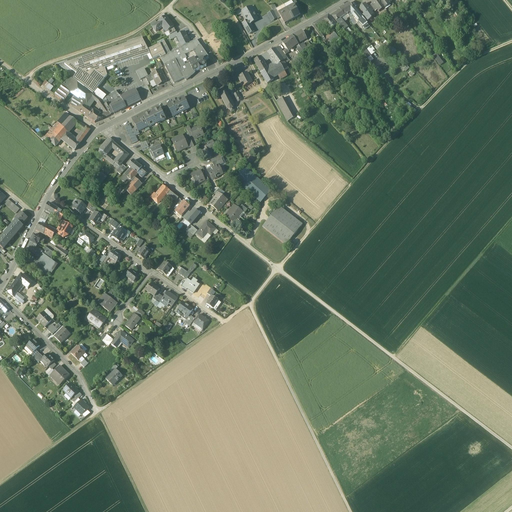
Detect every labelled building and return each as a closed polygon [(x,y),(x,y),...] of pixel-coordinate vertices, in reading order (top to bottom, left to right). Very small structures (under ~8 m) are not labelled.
[(384,8),(378,0),(370,0),(373,4),(377,10),(379,12),(378,10),(383,7),(384,8)] [(355,9),(353,10),(349,3),(343,7),(347,14),(350,12),(355,17),(355,18),(363,27),(362,27),(363,27),(367,24),(368,24),(366,22),(361,16),(355,9)] [(365,4),(361,7),(361,8),(359,9),(362,12),(364,14),(361,16),(366,22),(369,20),(367,18),(370,16),(371,17),(374,15),(368,8),(365,4)] [(284,5),(276,9),(278,13),(286,9),(284,5)] [(294,5),(286,9),(292,19),(297,17),(300,15),(297,9),(294,5)] [(347,14),(343,7),(339,9),(340,11),(332,17),(336,22),(341,19),(345,16),(347,19),(350,17),(347,14)] [(251,8),(248,9),(247,9),(246,10),(245,11),(244,12),(246,16),(245,17),(248,23),(243,25),(248,34),(254,31),(250,24),(258,19),(251,8)] [(286,9),(278,13),(281,18),(284,24),(287,22),(292,19),(286,9)] [(272,22),(277,18),(273,11),(267,14),(272,22)] [(174,27),(165,16),(162,19),(158,22),(159,22),(157,24),(152,27),(156,32),(162,27),(167,32),(168,31),(174,27)] [(337,26),(329,16),(321,20),(325,24),(331,31),(337,26)] [(341,19),(336,22),(343,30),(343,31),(348,27),(341,19)] [(321,20),(312,25),(315,30),(318,28),(325,24),(321,20)] [(174,27),(168,31),(170,36),(176,33),(174,27)] [(343,31),(343,30),(340,32),(346,39),(349,37),(343,31)] [(306,38),(302,31),(292,37),(297,44),(299,42),(300,41),(306,38)] [(178,35),(176,36),(177,38),(180,44),(177,45),(179,49),(190,43),(184,32),(178,35)] [(325,38),(323,40),(326,45),(336,36),(332,32),(325,38)] [(176,33),(170,36),(169,37),(170,41),(177,38),(176,36),(178,35),(176,33)] [(336,36),(326,45),(334,47),(341,40),(336,36)] [(292,37),(282,44),(288,51),(297,44),(292,37)] [(127,44),(100,54),(99,53),(82,59),(86,70),(84,73),(89,77),(94,71),(105,79),(107,76),(105,69),(132,59),(133,60),(150,54),(153,60),(160,56),(160,57),(161,57),(162,58),(166,56),(162,48),(166,46),(164,42),(148,50),(142,38),(127,43),(127,44)] [(208,57),(197,40),(194,41),(198,49),(194,51),(199,61),(203,59),(204,60),(208,57)] [(162,58),(161,58),(165,65),(181,57),(194,50),(194,51),(198,49),(194,41),(190,43),(179,49),(170,53),(166,46),(162,48),(166,56),(162,58)] [(380,43),(375,47),(379,52),(382,50),(383,52),(387,48),(384,44),(382,45),(380,43)] [(311,46),(307,48),(304,50),(307,56),(314,52),(311,46)] [(271,57),(276,66),(288,59),(279,47),(269,53),(271,57)] [(371,47),(363,54),(367,58),(375,52),(371,47)] [(194,50),(181,57),(185,66),(188,64),(188,62),(194,59),(195,61),(197,60),(198,62),(199,61),(194,51),(194,50)] [(301,55),(298,57),(302,62),(308,57),(304,53),(301,55)] [(433,58),(439,66),(443,63),(437,55),(433,58)] [(264,56),(254,61),(261,73),(263,71),(264,73),(267,71),(263,63),(264,63),(263,61),(266,59),(264,56)] [(181,57),(165,65),(174,84),(185,78),(180,68),(185,66),(181,57)] [(298,57),(291,63),(295,68),(302,62),(298,57)] [(73,79),(82,87),(89,77),(84,73),(86,70),(82,59),(65,65),(77,74),(73,79)] [(197,60),(195,61),(194,59),(188,62),(194,72),(206,66),(204,60),(203,59),(199,61),(198,62),(197,60)] [(188,64),(185,66),(180,68),(185,78),(186,81),(190,77),(190,75),(192,74),(192,75),(194,74),(194,72),(188,62),(188,64)] [(267,71),(264,73),(268,79),(272,76),(271,74),(278,70),(276,66),(273,68),(267,71)] [(144,70),(137,74),(140,81),(148,77),(144,70)] [(105,79),(94,71),(89,77),(82,87),(86,89),(93,95),(96,92),(105,79)] [(161,71),(152,75),(155,81),(157,86),(166,82),(161,71)] [(247,73),(238,78),(243,87),(252,82),(248,73),(247,73)] [(152,75),(146,78),(148,84),(155,81),(152,75)] [(69,76),(61,86),(65,89),(72,79),(69,76)] [(73,79),(72,79),(65,89),(71,93),(76,97),(78,99),(86,89),(82,87),(73,79)] [(54,87),(45,81),(42,85),(50,91),(54,87)] [(65,89),(61,86),(54,95),(64,102),(71,93),(65,89)] [(93,95),(86,89),(78,99),(82,102),(87,105),(91,99),(94,95),(93,95)] [(120,98),(116,92),(106,98),(107,101),(102,103),(108,111),(111,115),(114,114),(141,101),(140,99),(136,90),(120,98)] [(230,97),(227,93),(225,94),(224,93),(222,94),(223,95),(220,96),(223,101),(222,101),(223,101),(225,105),(224,105),(224,106),(225,105),(227,109),(226,110),(227,110),(227,109),(230,110),(231,113),(232,113),(232,112),(234,111),(235,111),(233,109),(234,106),(235,106),(235,105),(234,105),(232,102),(233,101),(232,101),(230,97)] [(94,95),(91,99),(95,102),(97,104),(103,114),(108,111),(102,103),(100,99),(95,96),(94,95)] [(76,97),(73,101),(74,101),(70,105),(76,110),(82,102),(78,99),(76,97)] [(295,118),(284,97),(276,102),(287,122),(295,118)] [(184,98),(177,101),(176,100),(174,102),(174,103),(167,106),(173,117),(189,109),(184,98)] [(87,105),(82,102),(76,110),(88,118),(93,111),(86,106),(87,105)] [(160,109),(143,117),(149,127),(149,128),(166,120),(160,109)] [(103,114),(100,116),(93,111),(88,118),(95,123),(111,115),(108,111),(103,114)] [(77,122),(70,117),(61,127),(68,133),(74,126),(77,122),(78,121),(77,122)] [(144,118),(134,123),(136,128),(138,132),(139,132),(149,127),(144,118)] [(86,127),(78,121),(77,122),(74,126),(82,133),(86,127)] [(61,127),(57,123),(45,137),(55,147),(61,140),(67,133),(68,133),(61,127)] [(136,137),(129,124),(124,126),(133,144),(138,142),(136,137)] [(82,133),(76,141),(77,141),(80,144),(90,130),(86,127),(82,133)] [(191,131),(190,131),(192,135),(195,140),(201,138),(200,137),(204,136),(200,127),(191,131)] [(76,141),(67,133),(61,140),(75,151),(80,144),(77,141),(76,141)] [(183,136),(172,141),(174,146),(175,145),(178,152),(188,148),(186,143),(183,136)] [(115,144),(109,139),(99,150),(106,154),(112,147),(115,144)] [(212,142),(200,147),(207,161),(210,159),(214,158),(214,157),(210,150),(215,147),(212,142)] [(129,156),(115,144),(112,147),(121,155),(126,159),(129,156)] [(160,146),(151,150),(155,159),(158,157),(160,161),(165,158),(163,155),(164,155),(160,146)] [(106,154),(105,155),(114,163),(116,161),(106,154)] [(105,155),(103,157),(116,168),(116,167),(118,168),(119,167),(114,163),(105,155)] [(126,159),(121,155),(116,161),(114,163),(119,167),(126,159)] [(214,158),(210,159),(212,163),(221,159),(219,155),(214,157),(214,158)] [(221,159),(212,163),(215,168),(218,166),(218,167),(224,164),(221,159)] [(136,163),(131,169),(137,174),(140,171),(142,168),(136,163)] [(116,171),(118,173),(124,166),(122,164),(119,167),(118,168),(116,171)] [(118,173),(117,174),(119,176),(127,169),(124,166),(118,173)] [(215,168),(208,171),(212,181),(217,179),(216,176),(221,174),(218,167),(218,166),(215,168)] [(137,174),(131,169),(125,176),(128,179),(131,181),(134,178),(137,174)] [(270,190),(246,169),(236,181),(260,202),(270,190)] [(200,172),(192,175),(194,180),(195,180),(197,184),(205,181),(203,176),(202,176),(200,172)] [(142,185),(134,178),(131,181),(132,182),(134,180),(140,186),(138,189),(131,183),(125,190),(126,192),(131,197),(142,185)] [(140,186),(134,180),(132,182),(131,183),(138,189),(140,186)] [(156,195),(152,199),(157,204),(166,194),(170,197),(173,194),(163,186),(156,195)] [(217,196),(210,205),(218,211),(226,200),(219,194),(217,196)] [(179,198),(176,202),(170,208),(173,210),(174,208),(178,204),(181,200),(179,198)] [(20,210),(8,200),(4,204),(16,214),(20,210)] [(76,204),(76,203),(74,206),(75,206),(73,209),(81,215),(86,208),(86,207),(84,206),(78,201),(76,204)] [(90,211),(94,207),(87,202),(84,206),(86,207),(86,208),(90,211)] [(177,210),(176,212),(175,212),(180,216),(181,216),(189,207),(184,203),(184,202),(183,202),(183,203),(177,210)] [(52,206),(48,204),(45,211),(53,216),(57,209),(55,208),(56,207),(53,205),(52,206)] [(234,205),(225,217),(241,229),(244,225),(236,219),(242,211),(239,209),(234,205)] [(279,206),(263,227),(286,246),(303,225),(279,206)] [(65,214),(57,209),(53,216),(61,221),(65,214)] [(185,221),(191,226),(200,215),(194,210),(191,214),(185,221)] [(185,221),(191,214),(189,212),(183,219),(185,221)] [(16,221),(0,239),(0,247),(1,248),(3,250),(23,227),(22,225),(28,219),(21,213),(15,220),(16,221)] [(102,217),(96,213),(94,216),(93,215),(89,221),(96,226),(98,223),(99,224),(101,221),(100,221),(102,217)] [(73,227),(62,221),(59,227),(63,229),(59,235),(63,238),(68,235),(73,227)] [(207,222),(197,234),(203,239),(210,231),(213,234),(216,230),(207,222)] [(47,228),(40,224),(36,231),(43,235),(47,228)] [(198,231),(193,227),(188,232),(194,236),(198,231)] [(56,233),(47,228),(43,235),(52,239),(56,233)] [(117,232),(116,232),(112,237),(119,242),(121,239),(123,240),(126,235),(119,230),(117,232)] [(94,239),(85,232),(80,238),(85,242),(90,245),(94,239)] [(42,240),(33,235),(30,242),(36,245),(37,246),(38,244),(39,244),(40,243),(42,240)] [(36,245),(30,242),(27,249),(31,252),(36,245)] [(44,251),(37,246),(36,245),(31,252),(39,258),(44,251)] [(59,257),(46,247),(44,251),(39,258),(37,259),(54,271),(58,265),(55,263),(59,257)] [(65,252),(56,247),(54,250),(65,258),(68,254),(65,252)] [(143,247),(138,255),(144,260),(150,252),(143,247)] [(115,254),(112,252),(108,257),(116,263),(121,256),(116,252),(115,254)] [(54,271),(37,259),(35,263),(40,266),(51,274),(54,271)] [(164,266),(163,265),(159,270),(160,271),(159,272),(163,275),(163,274),(166,275),(168,273),(169,273),(170,271),(169,271),(172,267),(166,263),(164,266)] [(172,267),(169,271),(170,271),(169,273),(168,273),(166,275),(168,277),(174,269),(172,267)] [(187,273),(182,269),(178,274),(184,278),(187,273)] [(133,273),(130,271),(128,274),(126,276),(126,277),(134,283),(139,276),(134,272),(133,273)] [(125,272),(120,279),(122,281),(126,277),(126,276),(128,274),(125,272)] [(21,275),(7,292),(13,297),(14,295),(17,290),(21,286),(22,285),(23,286),(24,285),(28,289),(32,283),(21,275)] [(191,283),(187,280),(182,287),(187,290),(188,288),(191,290),(190,291),(193,294),(199,286),(196,283),(197,282),(194,279),(191,283)] [(155,287),(152,284),(146,291),(154,297),(155,297),(157,294),(160,290),(160,289),(159,290),(155,287)] [(178,299),(168,292),(163,298),(162,300),(163,300),(160,304),(163,306),(166,302),(168,304),(169,305),(169,304),(172,307),(178,299)] [(24,302),(14,295),(13,297),(23,304),(24,302)] [(112,300),(106,296),(100,305),(110,313),(116,306),(111,302),(112,300)] [(160,296),(156,302),(154,305),(157,307),(160,304),(163,300),(162,300),(163,298),(160,296)] [(219,301),(211,296),(208,300),(209,301),(207,304),(213,309),(215,306),(218,308),(221,303),(219,301)] [(193,310),(183,303),(178,310),(188,317),(189,316),(193,310)] [(5,311),(0,305),(0,307),(5,313),(9,310),(8,309),(5,311)] [(54,317),(47,310),(44,312),(52,320),(54,319),(54,317)] [(101,317),(93,311),(87,319),(91,322),(100,329),(105,322),(100,318),(101,317)] [(44,312),(37,320),(45,328),(52,320),(44,312)] [(209,321),(199,314),(198,316),(197,315),(195,319),(196,319),(193,323),(203,330),(209,321)] [(134,315),(125,326),(131,331),(140,319),(139,318),(135,315),(134,315)] [(195,319),(192,317),(188,322),(187,324),(190,327),(195,319)] [(63,328),(58,334),(55,337),(54,337),(61,344),(70,335),(63,328)] [(114,342),(111,345),(113,346),(113,347),(114,347),(116,348),(121,342),(125,346),(127,344),(130,347),(134,342),(121,332),(114,342)] [(111,340),(106,336),(102,341),(108,347),(111,344),(111,345),(114,342),(113,341),(113,340),(112,339),(111,339),(111,340)] [(40,347),(33,340),(27,347),(33,353),(40,347)] [(85,354),(78,347),(71,354),(78,361),(85,354)] [(146,358),(153,365),(159,358),(152,352),(146,358)] [(48,355),(41,361),(48,368),(48,367),(52,364),(54,361),(48,355)] [(84,360),(80,364),(84,368),(88,364),(84,360)] [(69,376),(60,367),(55,372),(51,376),(57,381),(56,382),(60,386),(69,376)] [(112,373),(112,374),(106,380),(111,385),(116,381),(117,382),(123,377),(116,370),(112,373)] [(79,392),(70,384),(63,391),(71,399),(74,396),(78,392),(79,392)] [(89,408),(81,401),(76,405),(74,408),(82,416),(82,415),(87,410),(89,408)]
